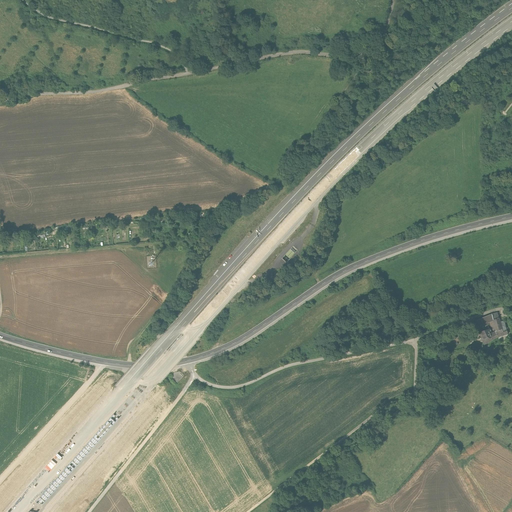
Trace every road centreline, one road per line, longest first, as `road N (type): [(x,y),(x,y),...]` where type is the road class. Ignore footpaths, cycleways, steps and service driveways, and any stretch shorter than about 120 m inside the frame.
road 1 (motorway): [(511,8),(313,180),(17,511)]
road 2 (motorway): [(32,511),(339,168),(511,21)]
road 3 (secondary): [(189,360),(228,346),(340,273),(420,240),(511,216)]
road 4 (residential): [(511,307),(414,340),(281,367),(244,385),(194,377),(189,360)]
road 5 (track): [(248,511),(382,407),(412,393),(414,340)]
road 6 (track): [(223,67),(287,53),(367,54),(383,38),(393,0)]
road 7 (track): [(0,257),(205,240)]
road 8 (secondary): [(0,335),(127,365),(189,360)]
road 9 (track): [(0,102),(187,73)]
road 10 (track): [(187,73),(180,56),(164,47),(21,0)]
road 11 (track): [(194,377),(89,511)]
road 12 (track): [(0,12),(63,82),(104,90)]
